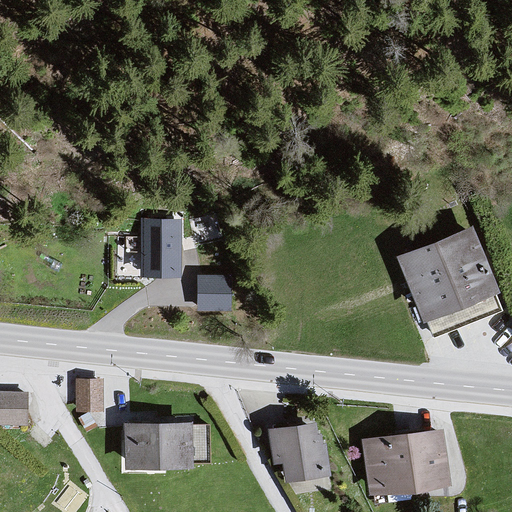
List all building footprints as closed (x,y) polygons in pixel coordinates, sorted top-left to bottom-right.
[(138,231),(135,276),(178,276),(177,235),(138,231)] [(461,232),(392,261),(417,320),(486,291),(461,232)] [(199,269),(198,306),(232,307),(233,270),(199,269)] [(105,405),(104,372),(76,373),(78,406),(105,405)] [(25,393),(0,392),(0,426),(28,427),(25,393)] [(313,426),(271,432),(275,460),(287,458),(289,477),(326,472),(323,446),(320,447),(319,436),(314,436),(313,426)] [(190,432),(121,433),(121,478),(190,477),(190,432)] [(437,433),(359,443),(367,498),(445,488),(437,433)]
